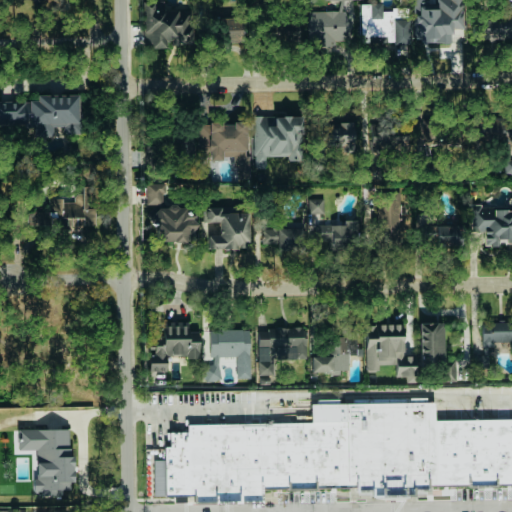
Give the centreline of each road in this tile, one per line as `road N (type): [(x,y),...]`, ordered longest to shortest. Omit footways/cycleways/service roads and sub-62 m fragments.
road 1 (tertiary): [(129,511),(123,0)]
road 2 (residential): [(511,283),(260,288),(25,279)]
road 3 (residential): [(511,77),(124,85)]
road 4 (residential): [(124,40),(0,42)]
